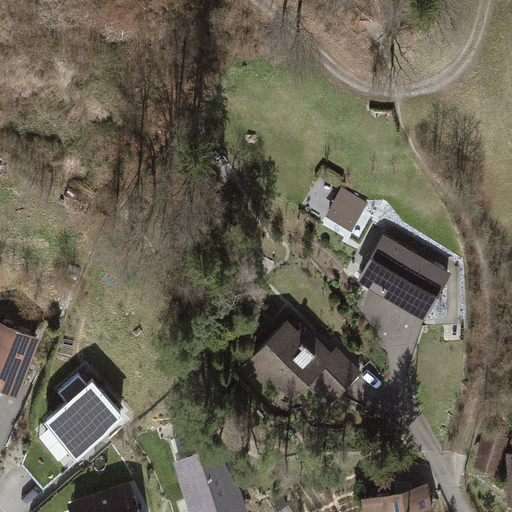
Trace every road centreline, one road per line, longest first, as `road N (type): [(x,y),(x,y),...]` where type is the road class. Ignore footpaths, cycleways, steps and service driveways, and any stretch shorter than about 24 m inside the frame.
road 1 (track): [(493,0),(467,70),(432,92),(369,98),(221,0)]
road 2 (residential): [(401,402),(462,511)]
